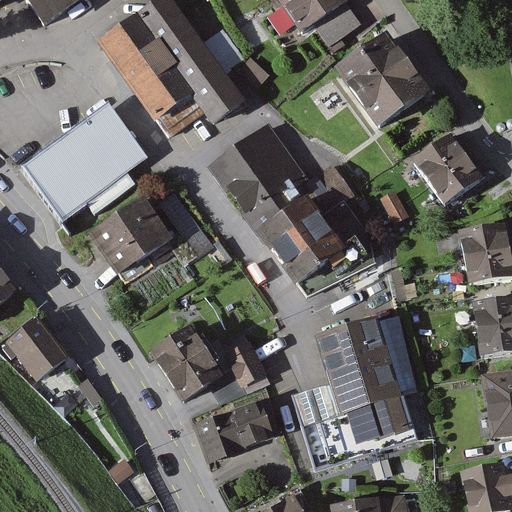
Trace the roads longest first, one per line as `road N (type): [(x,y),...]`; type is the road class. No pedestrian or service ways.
road 1 (primary): [(0,217),(132,388),(198,511)]
road 2 (residential): [(386,0),(478,128),(511,158)]
